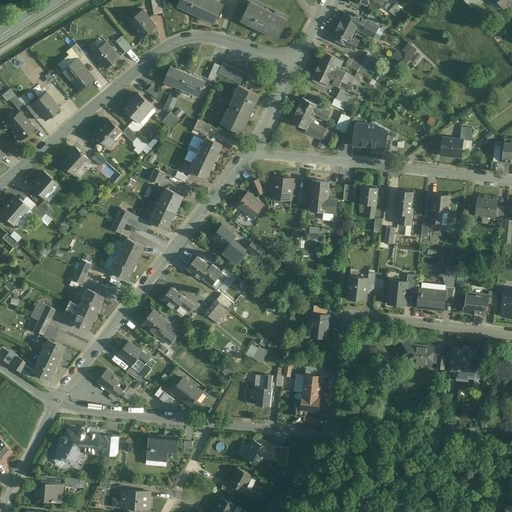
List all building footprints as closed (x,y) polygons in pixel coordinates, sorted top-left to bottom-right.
[(161,0),(152,0),(155,14),(163,12),(161,0)] [(224,5),(213,0),(181,0),(178,5),(215,23),(224,5)] [(356,0),(368,6),(369,3),(379,9),(384,0),(356,0)] [(482,0),(463,0),(470,9),(482,0)] [(511,0),(496,0),(503,9),(511,2),(511,0)] [(287,20),(251,3),(242,21),(279,38),(287,20)] [(402,8),(396,4),(390,11),(396,16),(402,8)] [(143,9),(128,21),(143,38),(157,26),(143,9)] [(352,16),(345,13),(338,25),(354,33),(357,28),(374,37),(379,40),(384,30),(379,27),(368,21),(353,14),(352,16)] [(382,22),(371,16),(368,21),(379,27),(382,22)] [(354,33),(338,25),(332,38),(355,50),(360,41),(352,37),(354,33)] [(132,47),(123,36),(116,41),(126,53),(132,47)] [(120,58),(105,39),(91,50),(107,69),(120,58)] [(398,48),(391,55),(400,62),(406,55),(410,58),(417,50),(408,42),(401,50),(398,48)] [(86,54),(77,44),(72,48),(81,59),(86,54)] [(335,56),(324,52),(317,67),(325,71),(345,80),(348,81),(351,75),(336,68),(336,67),(334,66),(335,64),(340,67),(343,61),(337,58),(338,58),(335,57),(335,56)] [(368,55),(362,65),(368,69),(374,59),(368,55)] [(361,65),(349,58),(346,64),(358,71),(361,65)] [(78,59),(64,70),(80,90),(95,78),(94,78),(92,79),(85,71),(87,69),(78,59)] [(246,72),(224,63),(222,66),(219,73),(241,83),(246,72)] [(222,66),(216,64),(211,75),(217,77),(219,73),(222,66)] [(367,69),(361,65),(358,71),(355,76),(361,79),(367,69)] [(189,73),(171,66),(164,82),(182,89),(189,73)] [(345,80),(325,71),(317,67),(313,76),(329,84),(329,83),(338,88),(341,81),(347,84),(348,81),(345,80)] [(206,81),(189,73),(182,89),(200,97),(206,81)] [(361,79),(355,76),(354,77),(351,83),(357,87),(361,80),(361,79)] [(347,84),(341,81),(338,88),(338,89),(340,90),(343,91),(347,84)] [(161,93),(152,85),(148,90),(156,98),(161,93)] [(240,85),(234,97),(227,111),(222,123),(243,133),(261,95),(240,85)] [(14,94),(10,88),(1,95),(6,101),(9,99),(14,94)] [(343,91),(340,90),(336,99),(346,104),(350,95),(343,91)] [(59,109),(45,93),(32,104),(41,115),(45,120),(59,109)] [(154,106),(139,93),(124,109),(137,121),(146,112),(148,113),(154,106)] [(23,104),(14,94),(9,99),(17,109),(23,104)] [(331,111),(303,98),(297,110),(313,117),(315,113),(327,119),(331,111)] [(346,104),(336,99),(333,104),(344,109),(346,104)] [(41,115),(32,104),(30,102),(25,106),(36,119),(41,115)] [(313,117),(297,110),(291,122),(307,129),(305,132),(322,140),(327,129),(311,121),(313,117)] [(35,129),(20,111),(16,115),(18,117),(8,125),(21,140),(35,129)] [(170,112),(161,121),(170,130),(180,120),(170,112)] [(353,119),(343,114),(336,129),(346,133),(353,119)] [(123,132),(109,119),(95,135),(110,148),(123,132)] [(213,126),(198,119),(194,128),(208,135),(213,126)] [(372,125),(357,123),(355,127),(353,145),(369,147),(372,125)] [(387,131),(376,125),(372,125),(369,147),(385,149),(387,131)] [(421,125),(417,132),(424,135),(427,128),(421,125)] [(473,128),(461,127),(460,139),(463,139),(462,149),(470,150),(473,128)] [(139,136),(130,129),(125,134),(134,142),(139,136)] [(460,139),(445,137),(443,155),(461,157),(462,149),(463,139),(460,139)] [(223,145),(207,138),(199,154),(215,162),(223,145)] [(511,144),(504,143),(502,162),(511,162),(511,139),(511,144)] [(502,146),(495,145),(493,161),(500,161),(502,146)] [(76,148),(71,154),(62,163),(79,178),(80,178),(74,173),(79,168),(82,170),(90,160),(85,155),(86,155),(82,152),(82,153),(76,147),(76,148)] [(106,161),(97,152),(92,157),(101,166),(106,161)] [(215,162),(199,154),(191,170),(207,178),(215,162)] [(166,173),(156,168),(153,173),(163,178),(166,173)] [(58,185),(44,172),(30,186),(45,200),(58,185)] [(187,177),(177,172),(175,177),(185,182),(187,177)] [(163,178),(153,173),(150,179),(161,184),(163,178)] [(275,176),(272,198),(275,198),(277,201),(283,201),(285,199),(291,200),(292,189),(294,188),(295,184),(293,181),(294,178),(275,176)] [(258,179),(251,182),(256,192),(259,195),(264,193),(258,179)] [(329,182),(314,181),(311,210),(324,211),(323,220),(333,221),(334,212),(336,213),(338,199),(328,198),(329,182)] [(355,185),(346,184),(344,200),(353,201),(355,185)] [(378,187),(364,186),(361,203),(369,204),(368,216),(375,217),(376,205),(378,187)] [(183,196),(167,188),(159,205),(175,212),(183,196)] [(413,192),(399,190),(396,213),(400,214),(411,215),(411,214),(413,192)] [(256,199),(247,192),(234,209),(245,217),(248,213),(254,218),(263,207),(255,200),(256,199)] [(450,195),(434,193),(432,211),(434,212),(432,223),(441,224),(443,213),(448,213),(450,195)] [(15,196),(0,213),(14,225),(29,208),(15,196)] [(498,201),(478,198),(476,214),(496,217),(497,211),(498,201)] [(51,210),(42,202),(38,207),(47,215),(51,210)] [(38,207),(35,204),(29,210),(40,220),(47,226),(52,219),(47,215),(38,207)] [(175,212),(159,205),(151,221),(167,229),(175,212)] [(131,213),(121,208),(116,219),(126,223),(131,213)] [(150,222),(131,213),(126,223),(145,232),(150,222)] [(411,215),(400,214),(399,224),(412,225),(413,214),(411,214),(411,215)] [(383,218),(376,217),(374,230),(381,231),(383,218)] [(126,223),(116,219),(112,228),(122,233),(126,223)] [(430,222),(423,221),(421,236),(428,236),(430,222)] [(236,235),(223,225),(213,237),(226,248),(233,239),(236,235)] [(396,228),(387,227),(385,242),(394,243),(396,228)] [(17,242),(7,233),(2,238),(13,247),(17,242)] [(511,236),(504,235),(503,243),(511,244),(511,236)] [(144,246),(128,238),(120,255),(136,263),(144,246)] [(242,247),(233,239),(226,248),(236,255),(242,247)] [(264,249),(252,241),(247,248),(258,257),(262,253),(264,249)] [(232,259),(236,255),(226,248),(223,252),(232,259)] [(273,253),(265,248),(264,249),(262,253),(269,258),(273,253)] [(136,263),(120,255),(112,271),(128,279),(136,263)] [(211,267),(198,256),(188,269),(201,279),(202,278),(212,286),(223,273),(212,264),(211,267)] [(93,264),(83,260),(78,270),(88,274),(93,264)] [(88,274),(78,270),(73,280),(83,285),(88,274)] [(377,272),(370,271),(369,277),(368,284),(375,285),(377,272)] [(416,274),(408,274),(407,281),(408,282),(407,291),(414,292),(416,274)] [(369,277),(351,275),(348,299),(366,301),(368,284),(369,277)] [(407,281),(392,280),(389,304),(405,305),(407,291),(408,282),(407,281)] [(439,285),(422,283),(420,307),(444,310),(445,299),(446,291),(445,291),(439,290),(439,285)] [(455,287),(446,286),(445,291),(446,291),(445,299),(454,300),(455,287)] [(194,305),(173,287),(163,299),(176,310),(181,304),(189,311),(194,305)] [(511,288),(502,288),(499,319),(511,320),(511,288)] [(104,296),(88,289),(80,305),(97,313),(104,296)] [(482,295),(472,294),(471,292),(470,293),(468,293),(468,298),(466,298),(464,300),(464,305),(465,307),(464,313),(486,315),(487,307),(488,306),(489,303),(489,296),(487,295),(486,293),(484,293),(482,295)] [(235,304),(221,293),(216,300),(230,310),(235,304)] [(230,310),(216,300),(205,313),(219,324),(230,310)] [(97,313),(80,305),(71,301),(65,312),(75,316),(72,322),(89,330),(97,313)] [(55,309),(45,304),(40,314),(33,311),(30,317),(38,320),(48,325),(55,309)] [(327,307),(315,305),(314,313),(326,314),(327,307)] [(168,320),(155,310),(144,323),(152,330),(165,340),(171,333),(163,327),(168,320)] [(326,314),(314,313),(314,318),(311,317),(310,328),(315,328),(314,336),(327,338),(329,315),(326,314)] [(48,325),(38,320),(33,330),(43,335),(48,325)] [(152,330),(144,323),(140,328),(148,335),(152,330)] [(65,347),(48,339),(41,356),(57,363),(65,347)] [(413,341),(402,339),(400,357),(412,358),(411,361),(431,364),(433,348),(421,347),(421,345),(416,344),(413,341)] [(150,357),(130,341),(120,353),(134,364),(138,359),(145,364),(150,357)] [(260,347),(254,358),(261,361),(266,351),(260,347)] [(478,351),(453,348),(450,370),(475,373),(476,373),(477,361),(478,351)] [(15,361),(7,355),(3,361),(11,366),(15,361)] [(57,363),(41,356),(35,367),(33,372),(49,380),(57,363)] [(438,356),(437,369),(444,370),(446,357),(438,356)] [(27,363),(18,357),(15,361),(11,366),(20,372),(27,363)] [(484,361),(477,361),(476,373),(475,373),(474,378),(482,379),(484,361)] [(35,367),(28,362),(27,363),(20,372),(27,378),(30,371),(33,372),(35,367)] [(285,363),(284,374),(291,375),(292,364),(285,363)] [(143,376),(131,366),(127,372),(139,381),(143,376)] [(122,380),(108,369),(98,382),(118,398),(124,391),(117,386),(122,380)] [(306,374),(305,379),(296,378),(295,391),(304,392),(302,402),(319,404),(321,393),(319,393),(320,385),(322,385),(323,376),(306,374)] [(264,387),(258,387),(256,404),(271,406),(273,388),(272,388),(273,375),(266,375),(264,387)] [(202,393),(184,378),(173,392),(178,396),(179,394),(193,405),(196,401),(198,399),(197,399),(202,393)] [(130,387),(123,396),(129,401),(136,392),(130,387)] [(174,400),(165,392),(160,398),(170,406),(174,400)] [(319,404),(302,402),(302,410),(319,411),(319,404)] [(318,418),(305,416),(304,423),(317,424),(318,418)] [(80,432),(68,431),(65,436),(64,436),(61,437),(60,440),(60,443),(58,448),(59,449),(55,456),(57,456),(55,460),(56,464),(60,466),(64,465),(66,461),(67,462),(69,458),(77,462),(82,452),(98,453),(98,448),(104,449),(105,438),(99,438),(100,434),(85,432),(85,431),(84,429),(81,429),(80,430),(80,432)] [(164,439),(159,438),(159,434),(151,433),(149,450),(155,450),(153,461),(166,462),(167,452),(177,453),(178,440),(164,439)] [(0,462),(1,463),(6,458),(5,457),(11,451),(1,441),(1,437),(0,435),(0,462)] [(118,437),(105,436),(105,438),(104,449),(103,454),(115,455),(117,451),(118,437)] [(275,444),(258,442),(253,439),(252,440),(254,441),(245,457),(243,456),(243,457),(257,465),(260,459),(274,460),(275,446),(275,444)] [(193,442),(185,441),(183,453),(192,454),(193,442)] [(289,448),(275,446),(274,460),(279,461),(278,465),(287,466),(289,448)] [(253,476),(238,468),(230,483),(237,488),(235,492),(236,492),(242,495),(246,487),(253,476)] [(80,479),(66,478),(66,487),(80,488),(80,479)] [(237,488),(230,483),(225,481),(222,488),(234,495),(236,492),(235,492),(237,488)] [(61,485),(43,484),(41,500),(60,502),(61,485)] [(263,497),(246,487),(242,495),(259,505),(263,497)] [(150,492),(123,490),(122,508),(149,510),(150,492)] [(222,497),(213,511),(232,511),(236,506),(222,497)]
